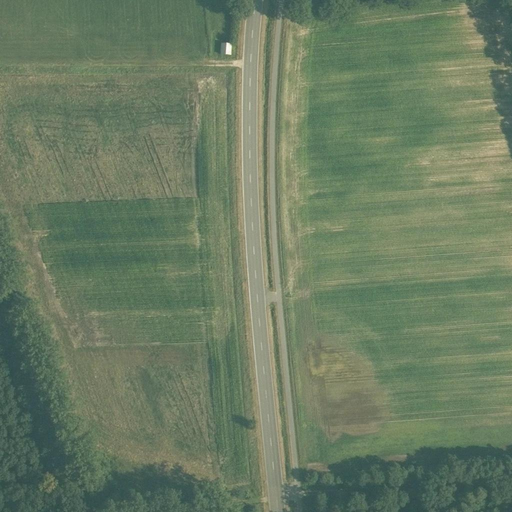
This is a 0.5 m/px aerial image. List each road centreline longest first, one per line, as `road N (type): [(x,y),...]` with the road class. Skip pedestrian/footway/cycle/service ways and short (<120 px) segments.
road 1 (primary): [(277,511),(254,232),(256,0)]
road 2 (track): [(511,483),(275,495)]
